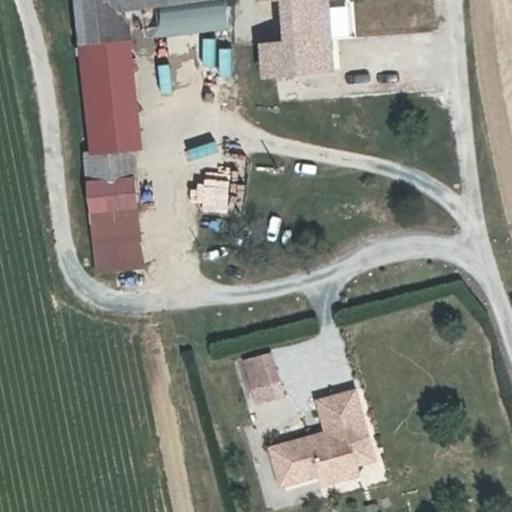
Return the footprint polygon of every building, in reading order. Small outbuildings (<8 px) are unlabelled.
[(74,0),(82,30),(120,25),(120,12),(217,0),(74,0)] [(259,0),(260,4),(279,2),(284,40),(263,43),(268,81),(337,72),(327,0),(259,0)] [(82,30),(95,132),(134,128),(120,25),(82,30)] [(211,59),(196,57),(193,88),(208,90),(211,59)] [(159,126),(161,138),(191,134),(189,122),(159,126)] [(89,133),(92,160),(138,155),(134,128),(95,132),(89,133)] [(138,155),(92,160),(97,190),(142,185),(138,155)] [(215,172),(215,173),(195,173),(194,209),(235,210),(235,172),(215,172)] [(97,190),(106,253),(151,248),(142,185),(97,190)] [(241,358),(249,389),(278,381),(270,351),(241,358)] [(359,449),(377,444),(363,394),(327,404),(336,435),(280,450),(290,486),(329,475),(331,485),(366,475),(363,466),(359,449)] [(287,423),(281,398),(248,407),(255,432),(287,423)]
